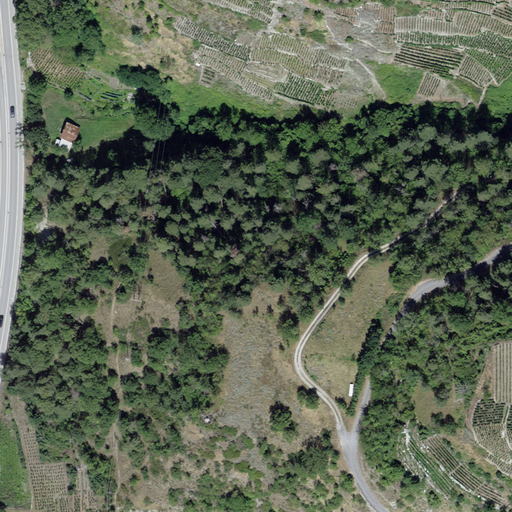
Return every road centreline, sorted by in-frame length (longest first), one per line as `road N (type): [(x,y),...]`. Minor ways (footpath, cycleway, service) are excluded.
road 1 (track): [(356,451),(302,371),(308,336),(361,265),(431,231),(465,197),(511,177)]
road 2 (unclassified): [(511,250),(474,275),(429,290),(395,336),(356,451),(362,480),(384,511)]
road 3 (secondary): [(0,322),(13,197),(3,0)]
